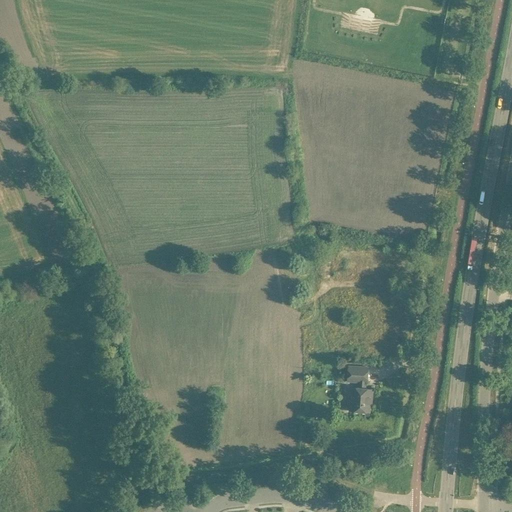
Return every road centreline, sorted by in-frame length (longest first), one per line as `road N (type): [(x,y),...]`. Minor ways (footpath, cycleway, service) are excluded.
road 1 (unclassified): [(413,499),(499,0)]
road 2 (secondary): [(511,55),(457,369),(446,502)]
road 3 (track): [(0,59),(92,249),(127,416),(154,480)]
road 4 (unclassified): [(482,503),(480,368),(511,172)]
road 5 (track): [(154,480),(295,461),(385,497),(413,499)]
road 6 (unclassified): [(206,511),(230,499),(278,495),(342,511)]
